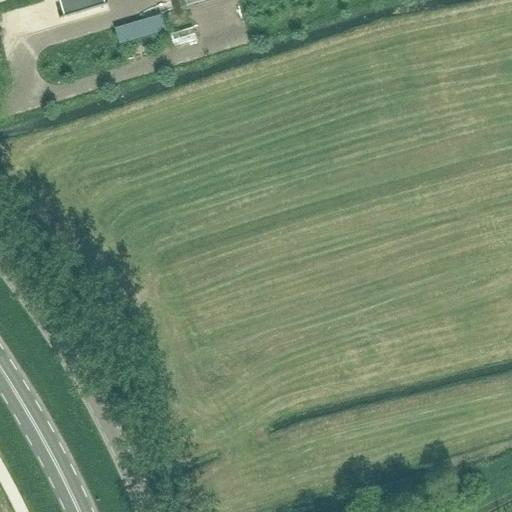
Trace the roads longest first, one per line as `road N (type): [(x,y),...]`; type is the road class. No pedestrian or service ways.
road 1 (unclassified): [(144,511),(93,401),(0,261)]
road 2 (primary): [(77,511),(0,371)]
